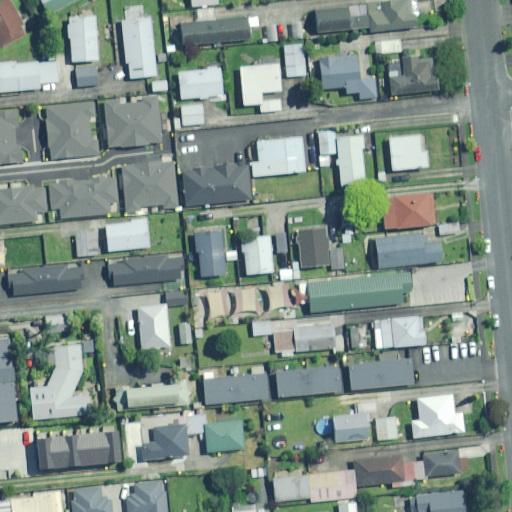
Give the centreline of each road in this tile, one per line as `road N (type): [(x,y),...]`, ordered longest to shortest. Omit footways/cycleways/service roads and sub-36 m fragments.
road 1 (unknown): [(492,107),(179,129)]
road 2 (residential): [(492,107),(511,288)]
